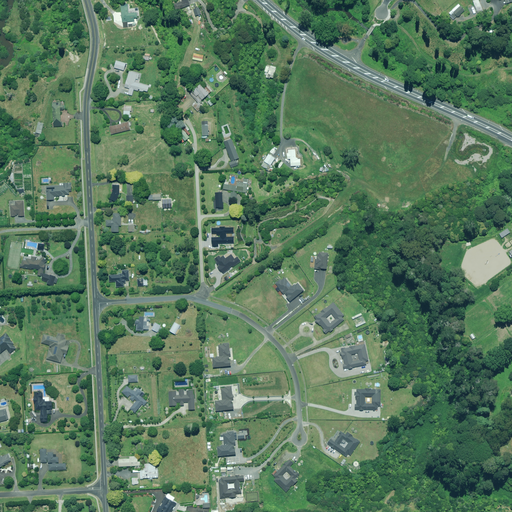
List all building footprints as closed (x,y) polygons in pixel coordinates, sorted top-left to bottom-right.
[(181,0),(182,2),(174,4),(176,10),(191,5),(189,0),(181,0)] [(483,12),(478,0),(476,0),(473,1),(478,14),(482,12),(483,12)] [(130,13),(129,4),(121,4),(122,22),(134,22),(134,18),(138,18),(137,13),(130,13)] [(465,11),(460,6),(451,14),(456,19),(465,11)] [(126,64),(116,61),(114,68),(124,71),(126,64)] [(267,76),(266,78),(270,79),(270,77),(273,78),(277,68),(271,66),(270,68),(266,66),(264,72),(266,72),(265,73),(265,74),(265,75),(266,76),(267,76)] [(140,84),(127,80),(125,87),(130,89),(128,95),(132,96),(134,89),(138,90),(140,84)] [(209,94),(201,84),(192,92),(197,97),(199,95),(202,100),(209,94)] [(60,100),(53,101),(54,127),(62,127),(61,111),(65,111),(64,102),(60,102),(60,100)] [(202,109),(200,107),(202,106),(198,102),(197,104),(196,103),(192,106),(198,112),(202,109)] [(124,115),(129,115),(129,118),(131,118),(132,115),(130,115),(130,111),(132,111),(132,106),(124,106),(124,115)] [(131,130),(129,122),(110,127),(111,135),(131,130)] [(212,136),(211,125),(202,125),(203,136),(212,136)] [(190,137),(183,129),(178,133),(185,141),(190,137)] [(239,158),(232,138),(225,141),(224,141),(231,161),(239,158)] [(299,157),(296,157),(296,150),(289,150),(289,154),(288,154),(288,159),(291,159),(291,166),(296,166),(296,168),(301,167),(301,159),(299,159),(299,157)] [(478,152),(475,156),(481,160),(484,157),(478,152)] [(231,192),(231,198),(236,199),(237,193),(235,193),(236,191),(244,192),(246,183),(238,182),(237,186),(224,184),(223,190),(233,191),(233,192),(231,192)] [(72,191),(71,183),(63,183),(63,185),(46,186),(47,201),(54,200),(54,197),(65,196),(65,195),(69,194),(69,192),(72,191)] [(119,195),(120,195),(120,185),(113,185),(113,192),(110,199),(116,202),(119,195)] [(24,216),(24,201),(16,201),(16,206),(11,206),(11,217),(24,216)] [(121,214),(113,214),(113,220),(106,220),(106,226),(111,227),(111,232),(119,232),(119,226),(121,226),(121,214)] [(329,253),(320,252),(319,255),(316,255),(314,269),(318,269),(318,268),(327,269),(329,253)] [(38,276),(44,276),(44,270),(45,270),(46,264),(45,264),(48,261),(43,257),(40,260),(37,260),(37,257),(32,257),(32,259),(27,259),(27,261),(23,260),(22,264),(20,264),(20,268),(39,270),(38,276)] [(129,280),(129,277),(132,277),(131,273),(129,273),(129,270),(122,270),(123,274),(109,275),(110,282),(116,282),(116,287),(124,287),(124,284),(126,283),(126,280),(129,280)] [(280,291),(283,295),(285,294),(286,295),(287,294),(288,296),(287,297),(290,302),(304,291),(298,283),(292,287),(285,278),(282,281),(281,280),(276,284),(281,290),(280,291)] [(148,279),(138,279),(137,286),(143,287),(147,287),(148,279)] [(344,316),(334,303),(331,305),(330,305),(315,318),(317,320),(316,321),(320,326),(321,325),(324,329),(323,330),(326,334),(329,331),(330,333),(334,330),(333,329),(344,320),(342,317),(344,316)] [(144,317),(140,317),(140,320),(136,320),(136,325),(137,325),(136,331),(144,331),(144,330),(149,331),(149,326),(147,326),(147,322),(144,322),(144,317)] [(158,332),(160,333),(162,329),(160,327),(161,326),(155,323),(152,330),(157,333),(158,332)] [(180,326),(175,323),(170,331),(175,335),(180,326)] [(0,354),(6,350),(9,354),(16,349),(13,345),(14,344),(10,339),(11,338),(6,333),(0,337),(0,354)] [(42,344),(50,346),(50,348),(51,348),(51,350),(49,350),(46,360),(61,364),(63,354),(67,355),(71,342),(65,340),(66,335),(58,333),(56,338),(44,335),(42,344)] [(230,352),(229,343),(223,344),(223,345),(218,345),(219,357),(213,358),(214,368),(231,366),(231,360),(230,360),(230,357),(231,357),(231,352),(230,352)] [(349,347),(349,348),(341,349),(341,352),(340,353),(341,358),(343,358),(344,364),(343,364),(344,370),(353,369),(353,368),(367,365),(366,362),(369,361),(365,344),(356,346),(356,345),(349,347)] [(138,389),(135,392),(127,386),(121,393),(128,398),(130,396),(131,397),(130,399),(133,402),(135,400),(137,401),(130,409),(135,413),(142,405),(144,407),(148,402),(140,396),(142,392),(138,389)] [(233,395),(232,387),(226,387),(226,389),(221,389),(222,401),(216,402),(216,411),(234,410),(233,404),(232,404),(231,400),(234,400),(233,395)] [(375,410),(378,410),(378,409),(381,409),(382,390),(371,390),(371,388),(365,388),(365,389),(357,389),(357,392),(355,392),(354,394),(354,399),(357,399),(357,404),(355,404),(355,410),(358,410),(372,410),(372,413),(375,413),(375,410)] [(184,390),(179,390),(179,395),(176,396),(176,392),(169,392),(169,406),(177,406),(177,403),(180,403),(180,406),(184,406),(184,403),(188,403),(188,410),(195,410),(195,395),(193,395),(193,391),(187,391),(187,395),(184,395),(184,390)] [(43,392),(34,392),(34,405),(35,404),(35,410),(40,410),(41,422),(48,422),(48,409),(52,409),(52,402),(45,402),(45,400),(43,400),(43,392)] [(0,422),(9,420),(6,409),(0,410),(0,422)] [(236,455),(234,432),(228,432),(228,434),(223,434),(224,446),(218,446),(219,457),(236,455)] [(353,436),(348,432),(346,435),(342,432),(335,442),(331,439),(327,444),(334,449),(335,449),(347,457),(348,454),(351,456),(360,442),(352,436),(353,436)] [(47,453),(47,449),(40,450),(41,463),(49,463),(49,471),(66,470),(66,464),(58,464),(58,452),(47,453)] [(0,470),(1,470),(0,468),(6,466),(5,464),(12,462),(9,454),(3,456),(3,455),(0,456),(0,470)] [(138,462),(138,457),(130,457),(130,459),(119,460),(119,467),(140,466),(140,462),(138,462)] [(293,486),(298,481),(296,479),(300,475),(297,472),(296,473),(290,467),(294,463),(290,459),(287,462),(283,465),(284,465),(274,476),(276,479),(274,480),(286,493),(291,488),(290,488),(293,485),(293,486)] [(156,470),(156,464),(145,464),(145,469),(144,469),(144,471),(140,471),(141,479),(158,478),(158,470),(156,470)] [(239,476),(234,476),(234,477),(221,478),(221,481),(219,482),(220,499),(230,498),(236,498),(236,494),(242,494),(242,491),(240,491),(239,482),(245,481),(244,476),(239,476)] [(166,497),(157,511),(158,511),(175,511),(180,505),(166,497)]
